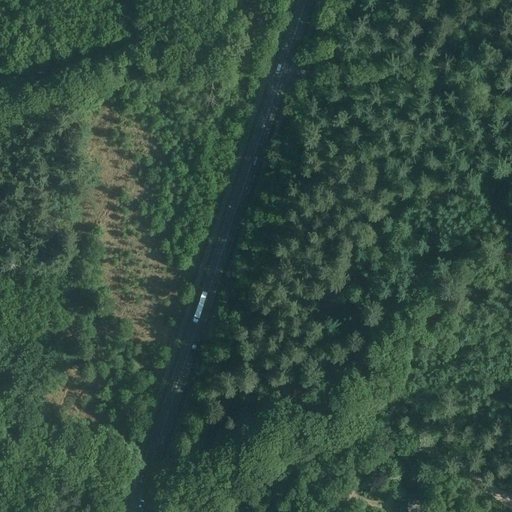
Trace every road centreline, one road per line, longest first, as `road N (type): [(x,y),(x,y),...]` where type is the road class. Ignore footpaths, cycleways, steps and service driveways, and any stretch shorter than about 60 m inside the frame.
road 1 (primary): [(136,511),(306,0)]
road 2 (track): [(135,474),(193,481),(362,391),(511,351)]
road 3 (track): [(511,85),(405,69),(282,73)]
road 4 (track): [(511,507),(418,447),(397,444),(325,511)]
